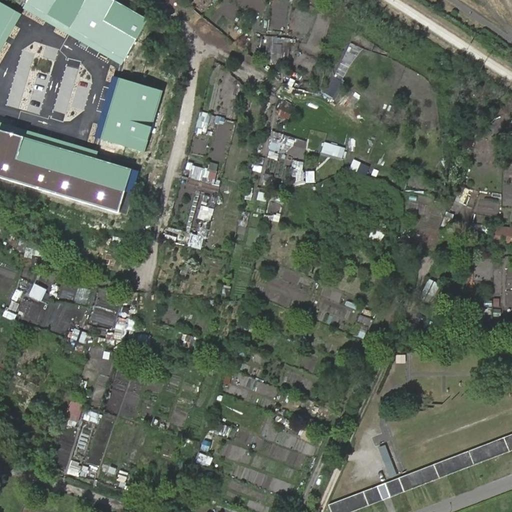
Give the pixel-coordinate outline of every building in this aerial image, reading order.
[(149,21),(113,0),(26,0),(22,8),(122,66),(149,21)] [(0,54),(23,14),(0,1),(0,54)] [(273,42),(271,58),(287,59),(288,43),(273,42)] [(164,90),(118,79),(102,139),(148,151),(164,90)] [(286,119),(292,106),(283,101),(276,114),(286,119)] [(340,142),(344,120),(311,114),(307,136),(340,142)] [(100,152),(0,122),(0,177),(120,212),(134,167),(98,157),(100,152)] [(207,141),(208,134),(203,133),(204,123),(195,122),(192,139),(207,141)] [(282,144),(293,145),(294,134),(270,132),(268,149),(281,150),(282,144)] [(303,158),(305,144),(290,141),(288,156),(303,158)] [(338,150),(337,167),(344,167),(345,150),(338,150)] [(289,168),(286,179),(296,183),(303,162),(288,157),(285,167),(289,168)] [(511,163),(500,164),(500,176),(511,176),(511,163)] [(194,165),(191,176),(213,182),(216,170),(194,165)] [(216,196),(200,192),(194,211),(204,214),(202,220),(208,222),(216,196)] [(497,215),(499,200),(477,198),(475,213),(497,215)] [(511,244),(511,226),(493,225),(492,243),(511,244)] [(190,232),(186,244),(198,249),(203,236),(190,232)] [(174,243),(175,235),(164,234),(164,242),(174,243)] [(100,261),(120,266),(122,258),(108,255),(109,253),(102,252),(100,261)] [(191,277),(193,268),(183,265),(180,274),(191,277)] [(27,295),(38,300),(44,287),(33,282),(27,295)] [(360,315),(357,323),(369,328),(372,319),(360,315)] [(78,340),(85,343),(89,335),(82,332),(78,340)] [(1,363),(0,365),(0,372),(1,373),(5,375),(8,366),(1,363)] [(216,416),(230,419),(235,399),(221,395),(216,416)] [(74,403),(70,422),(79,424),(83,405),(74,403)] [(326,420),(329,410),(317,407),(315,417),(326,420)] [(82,420),(97,422),(98,412),(84,410),(82,420)] [(215,422),(212,431),(227,436),(230,428),(215,422)] [(502,443),(507,457),(511,455),(511,449),(509,440),(502,443)] [(494,445),(500,460),(507,457),(502,443),(494,445)] [(487,448),(493,463),(500,460),(494,445),(487,448)] [(480,451),(485,466),(493,463),(487,448),(480,451)] [(473,453),(478,468),(485,466),(480,451),(473,453)] [(466,456),(471,471),(478,468),(473,453),(466,456)] [(459,458),(464,473),(471,471),(466,456),(459,458)] [(452,461),(457,476),(464,473),(459,458),(452,461)] [(70,459),(65,472),(76,476),(81,463),(70,459)] [(445,463),(451,478),(457,476),(452,461),(445,463)] [(103,468),(113,472),(115,466),(105,463),(103,468)] [(437,466),(443,481),(451,478),(445,463),(437,466)] [(430,469),(435,484),(443,481),(437,466),(430,469)] [(424,472),(429,486),(435,484),(430,469),(424,472)] [(417,474),(422,489),(429,486),(424,472),(417,474)] [(410,477),(415,492),(422,489),(417,474),(410,477)] [(402,479),(408,494),(415,492),(410,477),(402,479)] [(396,482),(401,497),(408,494),(402,479),(396,482)] [(389,484),(394,499),(401,497),(396,482),(389,484)] [(382,487),(387,502),(394,499),(389,484),(382,487)] [(374,490),(380,505),(387,502),(382,487),(374,490)] [(368,492),(373,507),(380,505),(374,490),(368,492)] [(361,495),(366,510),(373,507),(368,492),(361,495)] [(353,498),(358,511),(360,511),(366,510),(361,495),(353,498)] [(347,500),(351,511),(358,511),(353,498),(347,500)] [(351,511),(347,500),(340,503),(343,511),(351,511)] [(343,511),(340,503),(332,505),(335,511),(343,511)]
